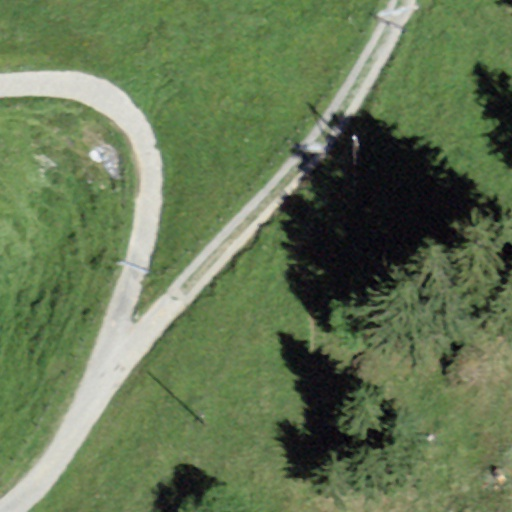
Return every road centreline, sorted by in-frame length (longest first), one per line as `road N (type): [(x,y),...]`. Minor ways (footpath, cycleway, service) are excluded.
road 1 (unclassified): [(4,511),(30,494),(89,409),(153,218),(147,130),(87,90),(0,90)]
road 2 (track): [(89,409),(359,90),(406,0)]
